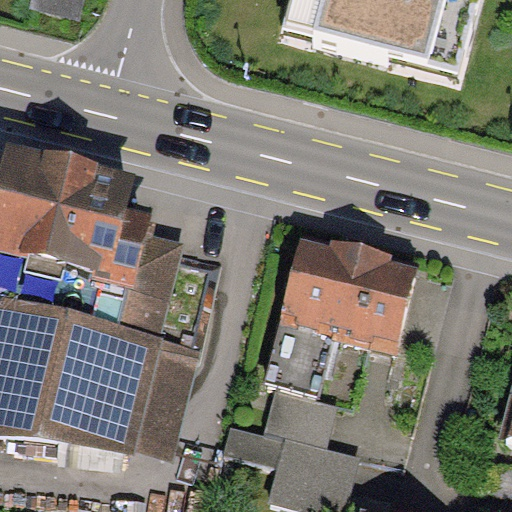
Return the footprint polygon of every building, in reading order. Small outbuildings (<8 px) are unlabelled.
[(485,0),(302,0),(287,59),(458,104),(485,0)] [(114,201),(0,172),(0,278),(118,311),(111,346),(0,316),(0,458),(165,477),(201,365),(161,354),(185,258),(105,238),(114,201)] [(385,365),(406,283),(288,253),(268,335),(385,365)] [(511,370),(490,450),(511,456),(511,370)] [(279,463),(279,511),(362,511),(362,462),(395,462),(395,407),(275,407),(275,425),(235,425),(235,463),(279,463)]
